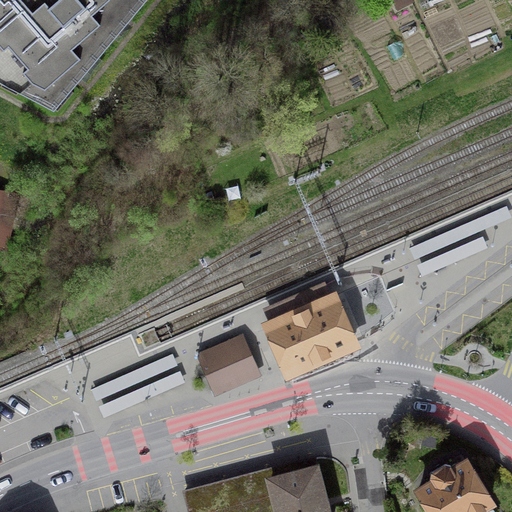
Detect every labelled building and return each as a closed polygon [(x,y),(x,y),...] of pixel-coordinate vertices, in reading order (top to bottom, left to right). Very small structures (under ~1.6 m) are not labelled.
[(0,0),(0,82),(54,111),(146,0),(0,0)] [(0,245),(18,249),(23,224),(6,220),(12,197),(0,192),(0,245)] [(410,249),(415,261),(479,233),(511,219),(506,207),(410,249)] [(482,238),(417,266),(422,276),(486,249),(482,238)] [(265,311),(270,323),(299,310),(329,298),(323,286),(265,311)] [(286,382),(360,350),(336,294),(329,298),(299,310),(270,323),(262,326),(286,382)] [(198,355),(215,396),(260,377),(251,357),(242,336),(205,352),(198,355)] [(171,354),(92,389),(97,400),(176,366),(171,354)] [(180,373),(100,407),(105,418),(184,383),(180,373)] [(326,511),(314,459),(268,470),(279,511),(326,511)] [(432,471),(431,476),(434,481),(419,490),(424,498),(422,504),(426,510),(433,511),(493,511),(488,503),(490,502),(466,462),(453,470),(450,465),(445,464),(432,471)] [(190,511),(279,511),(268,470),(222,482),(223,485),(224,490),(207,495),(196,497),(188,500),(190,511)]
